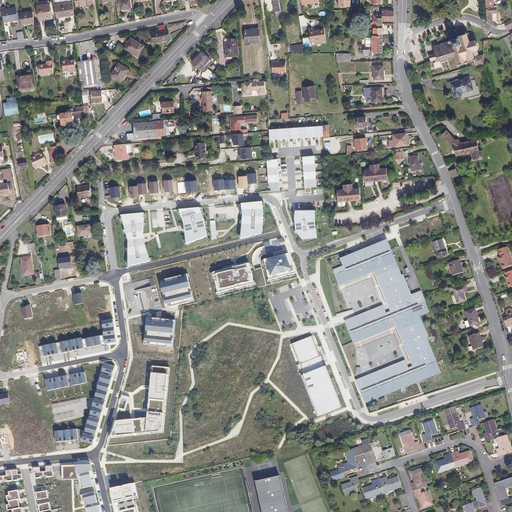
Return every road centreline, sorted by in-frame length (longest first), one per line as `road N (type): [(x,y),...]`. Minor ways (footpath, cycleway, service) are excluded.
road 1 (residential): [(305,256),(303,270),(363,416),(377,419),(510,378)]
road 2 (secondary): [(11,226),(206,23)]
road 3 (residential): [(0,47),(186,13),(206,23)]
road 4 (residential): [(288,230),(276,202),(264,196),(106,211)]
road 5 (residential): [(115,275),(288,230)]
road 6 (tertiary): [(455,199),(410,102),(401,40)]
road 7 (residential): [(455,199),(305,256)]
road 8 (tertiary): [(500,339),(455,199)]
road 9 (residential): [(119,356),(0,376)]
road 10 (unknown): [(333,219),(449,186)]
road 11 (residential): [(401,40),(458,16),(501,33),(511,28)]
